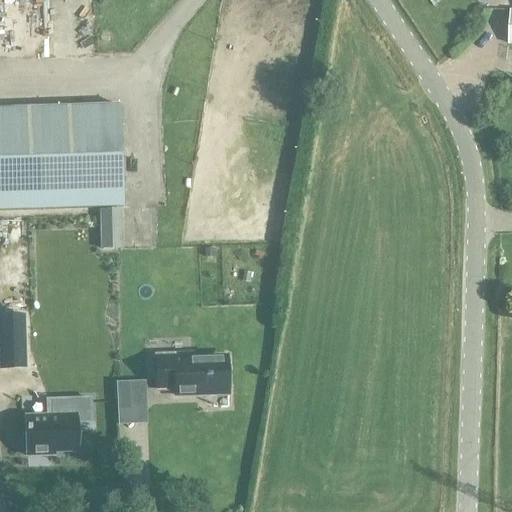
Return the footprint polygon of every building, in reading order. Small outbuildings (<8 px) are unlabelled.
[(120,109),(0,111),(0,210),(124,208),(120,109)] [(102,250),(122,249),(121,211),(101,211),(102,250)] [(216,249),(206,249),(206,257),(216,257),(216,249)] [(23,315),(0,315),(0,369),(25,368),(23,315)] [(158,364),(153,364),(153,376),(158,376),(158,387),(177,386),(177,396),(213,395),(213,388),(228,388),(227,358),(177,359),(176,354),(157,355),(158,364)] [(35,400),(48,401),(48,379),(35,379),(35,400)] [(22,448),(25,448),(26,457),(54,457),(54,453),(79,452),(78,423),(93,423),(92,398),(49,399),(49,416),(25,416),(25,434),(22,434),(22,448)]
